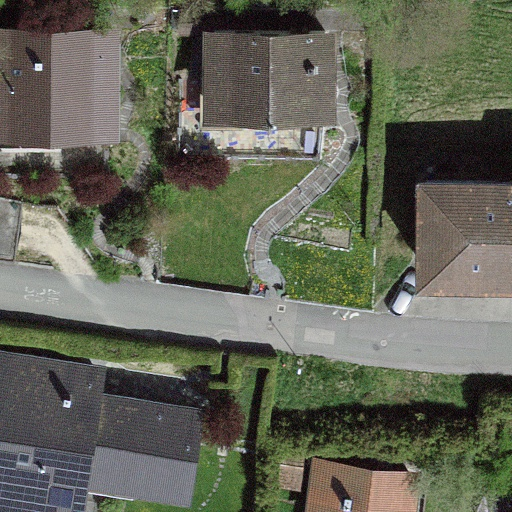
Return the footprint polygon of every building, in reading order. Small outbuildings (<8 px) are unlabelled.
[(108,129),(109,47),(86,46),(87,28),(0,27),(0,85),(12,86),(11,127),(108,129)] [(324,30),(214,29),(213,109),(324,110),(324,30)] [(511,268),(511,179),(425,179),(424,268),(511,268)] [(0,254),(14,256),(22,197),(0,194),(0,254)] [(92,396),(96,370),(0,355),(0,493),(75,505),(80,471),(182,487),(194,412),(92,396)] [(298,483),(303,443),(269,439),(264,479),(298,483)] [(326,511),(404,511),(409,473),(317,461),(314,491),(329,493),(326,511)]
